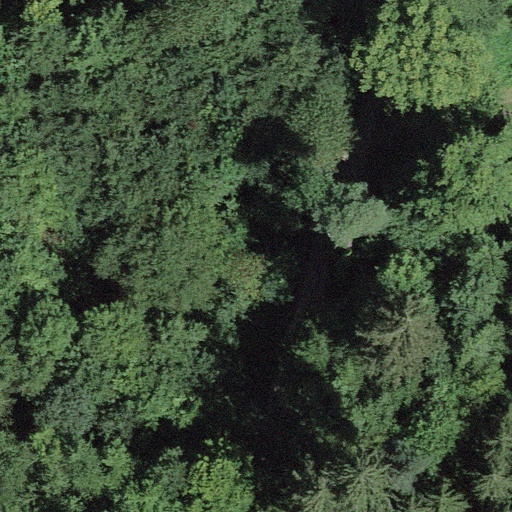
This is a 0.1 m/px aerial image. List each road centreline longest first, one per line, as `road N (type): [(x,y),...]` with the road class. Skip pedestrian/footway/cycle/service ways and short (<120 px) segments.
road 1 (track): [(401,0),(249,511)]
road 2 (track): [(362,122),(511,97)]
